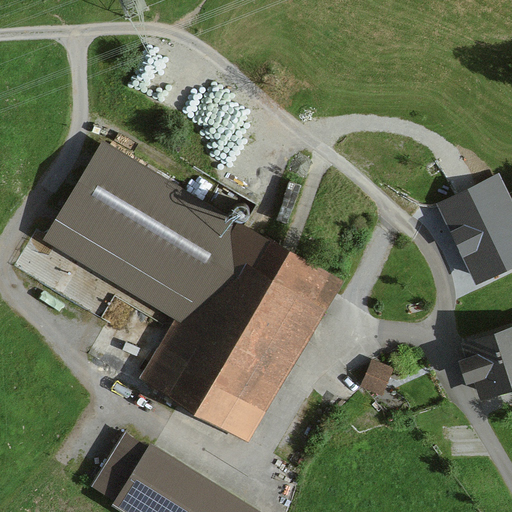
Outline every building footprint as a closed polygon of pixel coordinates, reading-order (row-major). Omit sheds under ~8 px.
[(251,442),(348,278),(104,135),(44,238),(179,317),(143,379),(251,442)] [(511,233),(477,181),(422,217),(466,285),(511,254),(511,233)] [(511,325),(465,341),(486,403),(511,394),(511,325)] [(385,396),(395,367),(372,358),(361,388),(385,396)] [(308,474),(345,404),(310,385),(273,456),(308,474)] [(252,511),(126,434),(91,490),(116,505),(113,510),(116,511),(252,511)]
